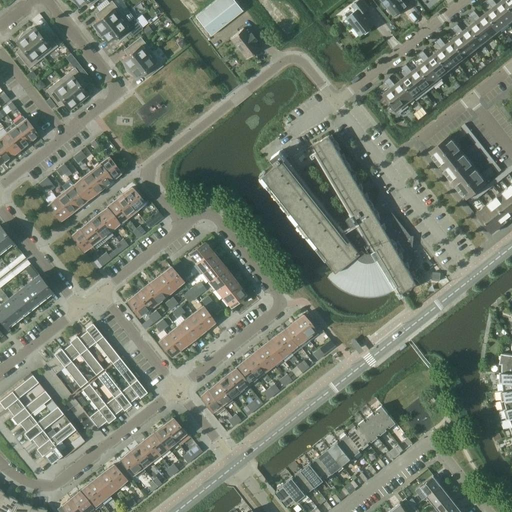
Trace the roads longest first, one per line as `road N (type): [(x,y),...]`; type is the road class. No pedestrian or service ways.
road 1 (tertiary): [(240,461),(474,277)]
road 2 (residential): [(174,390),(281,305),(220,223),(198,215)]
road 3 (residential): [(183,227),(151,186),(154,164),(284,62),(296,61)]
road 4 (residential): [(336,101),(474,277)]
road 5 (residential): [(485,511),(432,444),(345,511)]
road 6 (residential): [(66,136),(120,93),(45,0)]
road 7 (residential): [(336,101),(467,0)]
road 8 (residential): [(53,487),(174,390)]
road 9 (residential): [(0,210),(77,310)]
road 10 (residential): [(100,293),(174,390)]
